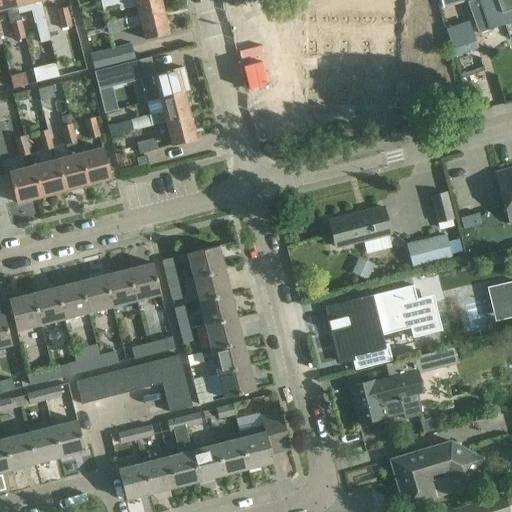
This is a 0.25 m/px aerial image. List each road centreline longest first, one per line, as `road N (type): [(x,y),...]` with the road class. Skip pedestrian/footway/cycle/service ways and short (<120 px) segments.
road 1 (residential): [(288,511),(320,493),(322,469),(252,187)]
road 2 (residential): [(252,187),(511,122)]
road 3 (residential): [(0,251),(252,187)]
road 4 (residential): [(252,187),(204,0)]
road 5 (residential): [(0,505),(92,482),(109,487),(116,511)]
